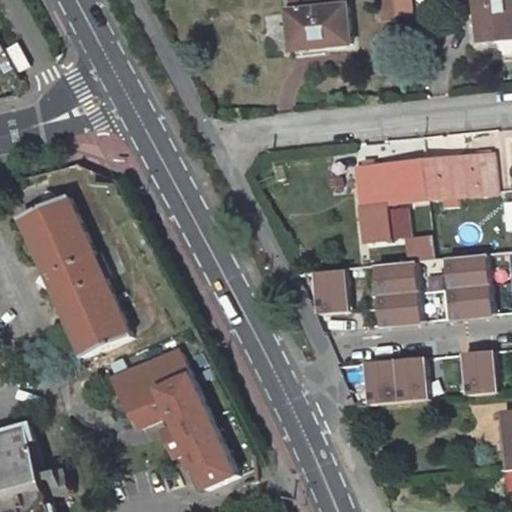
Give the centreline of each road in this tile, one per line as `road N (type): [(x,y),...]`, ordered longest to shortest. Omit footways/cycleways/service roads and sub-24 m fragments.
road 1 (primary): [(303,430),(132,107)]
road 2 (residential): [(214,129),(511,108)]
road 3 (residential): [(214,129),(324,348)]
road 4 (residential): [(511,327),(324,348)]
road 5 (residential): [(149,0),(214,129)]
road 6 (residential): [(132,107),(0,136)]
road 7 (primary): [(132,107),(75,0)]
